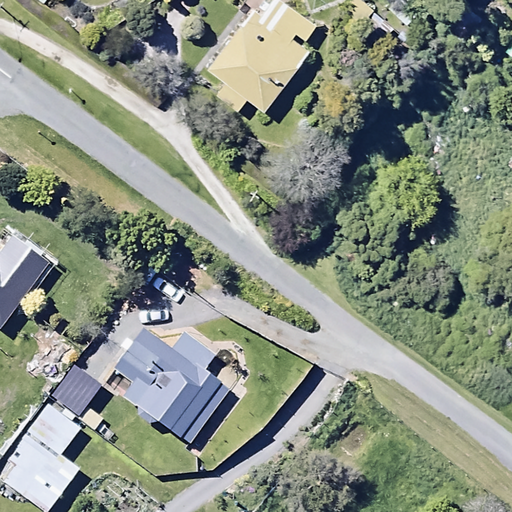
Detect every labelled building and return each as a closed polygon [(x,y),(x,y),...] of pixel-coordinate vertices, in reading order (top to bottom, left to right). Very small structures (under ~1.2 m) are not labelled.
[(15,0),(39,20),(55,0),(15,0)] [(186,0),(198,8),(204,0),(186,0)] [(321,52),(264,6),(192,93),(249,139),(321,52)] [(0,349),(35,302),(0,275),(0,349)] [(177,304),(151,281),(136,299),(162,321),(177,304)] [(235,400),(143,336),(100,396),(192,460),(235,400)] [(18,511),(50,511),(74,482),(53,466),(18,511)]
